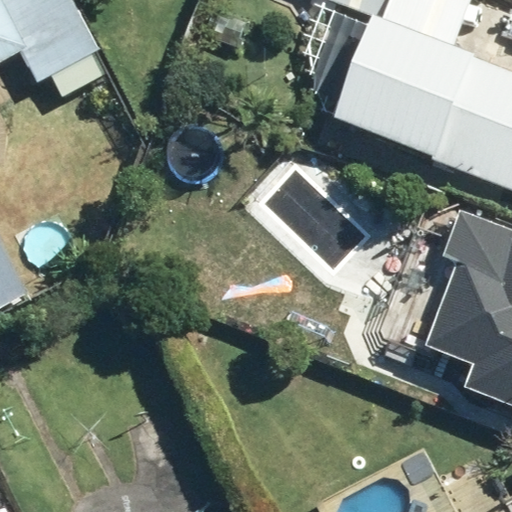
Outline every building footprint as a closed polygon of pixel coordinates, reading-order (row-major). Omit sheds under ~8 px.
[(400,0),(324,0),(393,23),(400,0)] [(0,65),(19,56),(0,13),(0,65)] [(511,76),(380,22),(338,124),(511,195),(511,76)] [(511,243),(458,222),(439,282),(454,287),(427,365),(467,380),(461,402),(511,421),(511,243)] [(0,259),(0,323),(25,311),(0,259)]
